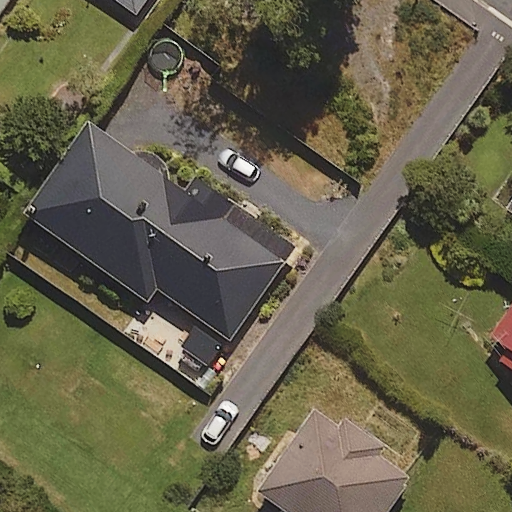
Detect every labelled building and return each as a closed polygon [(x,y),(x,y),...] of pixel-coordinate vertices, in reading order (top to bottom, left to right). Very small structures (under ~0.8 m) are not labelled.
[(0,0),(0,16),(11,0),(0,0)] [(106,0),(136,22),(152,0),(106,0)] [(156,297),(196,325),(177,351),(207,373),(225,346),(230,349),(296,256),(196,186),(185,202),(90,135),(27,224),(149,309),(156,297)] [(511,321),(494,347),(502,353),(494,364),(511,376),(511,321)] [(320,421),(261,498),(279,511),(394,511),(413,488),(381,463),(385,457),(352,432),(346,441),(320,421)]
